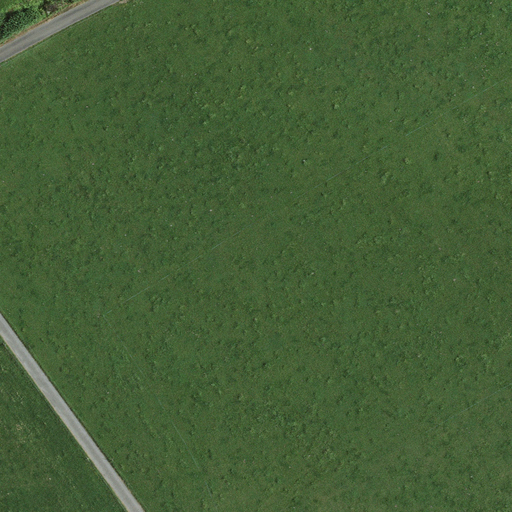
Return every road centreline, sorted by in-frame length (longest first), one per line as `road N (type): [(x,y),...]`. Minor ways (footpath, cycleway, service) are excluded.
road 1 (track): [(139,511),(0,322)]
road 2 (unclassified): [(0,56),(107,0)]
